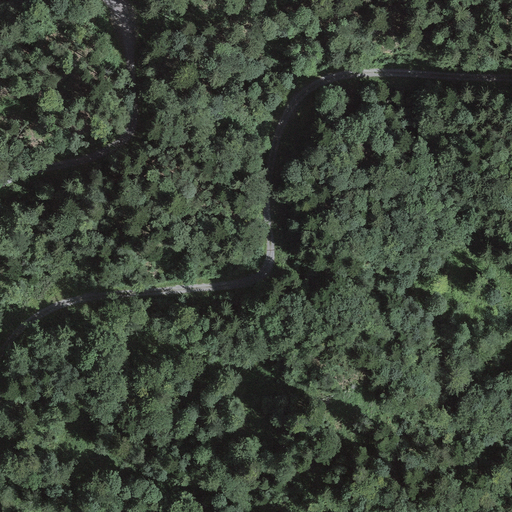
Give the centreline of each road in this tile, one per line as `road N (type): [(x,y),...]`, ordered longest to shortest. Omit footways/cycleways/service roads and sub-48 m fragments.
road 1 (track): [(511,77),(348,73),(303,87),(285,108),(272,146),(270,251),(262,275),(69,301),(26,323),(0,355)]
road 2 (track): [(0,190),(100,152),(129,123),(132,71),(119,7),(106,0)]
